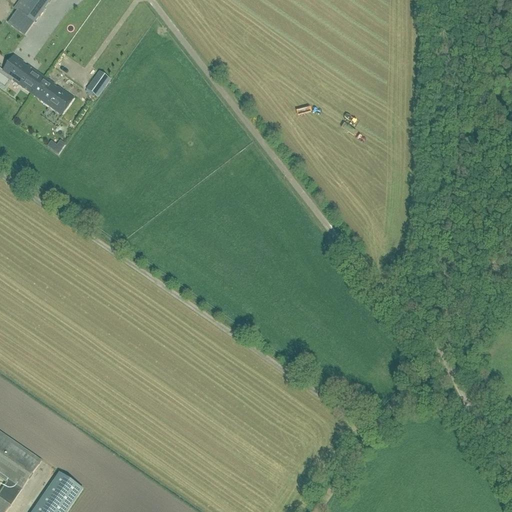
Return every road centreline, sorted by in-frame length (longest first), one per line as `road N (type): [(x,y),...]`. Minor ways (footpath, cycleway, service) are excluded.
road 1 (unclassified): [(511,475),(450,364),(460,55),(472,0)]
road 2 (track): [(316,511),(393,403),(419,396),(471,411)]
